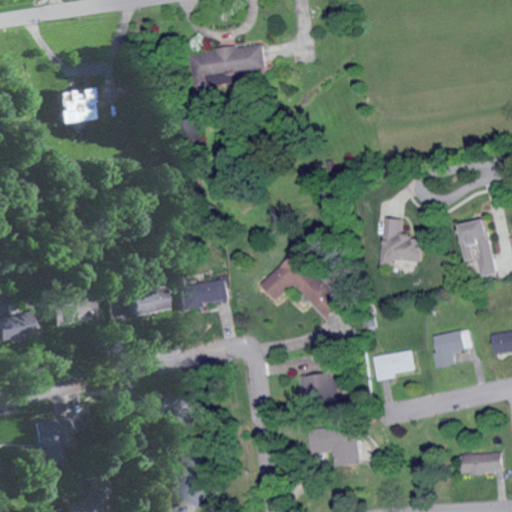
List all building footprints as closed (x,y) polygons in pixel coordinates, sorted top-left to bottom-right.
[(268,69),(264,42),(195,53),(199,78),(234,72),(235,81),(248,79),(247,72),(268,69)] [(92,119),(90,102),(98,101),(97,88),(56,91),(59,122),(92,119)] [(385,267),(413,268),(414,261),(423,262),(424,236),(405,235),(406,219),(388,218),(385,267)] [(463,223),(470,260),(483,258),(486,276),(500,273),(491,219),(463,223)] [(264,284),(277,298),(295,282),(327,317),(343,302),(297,253),(264,284)] [(229,280),(190,285),(189,275),(176,276),(180,311),(207,308),(207,302),(232,299),(229,280)] [(160,285),(125,294),(127,300),(108,305),(112,323),(166,309),(160,285)] [(55,325),(88,319),(84,297),(51,303),(55,325)] [(0,339),(29,332),(24,312),(16,314),(14,303),(0,306),(0,339)] [(474,348),(471,329),(435,335),(441,367),(458,364),(456,352),(474,348)] [(511,331),(495,334),(499,354),(511,351),(511,331)] [(379,379),(397,378),(397,372),(416,371),(414,351),(376,355),(379,379)] [(304,376),(307,400),(343,396),(340,371),(304,376)] [(196,401),(157,401),(157,425),(195,425),(196,401)] [(35,422),(42,466),(64,462),(61,437),(74,435),(71,416),(35,422)] [(340,466),(363,463),(358,424),(312,429),(315,453),(338,450),(340,466)] [(171,489),(200,506),(224,466),(208,457),(211,453),(197,446),(171,489)] [(503,452),(464,454),(465,474),(504,472),(503,452)] [(66,502),(67,511),(107,511),(101,476),(87,478),(91,498),(66,502)]
